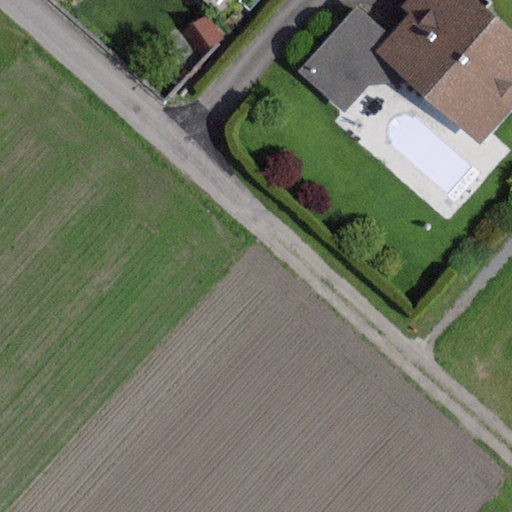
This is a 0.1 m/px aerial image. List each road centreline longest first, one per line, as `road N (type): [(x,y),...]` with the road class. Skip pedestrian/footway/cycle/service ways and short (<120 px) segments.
road 1 (track): [(511,425),(187,140)]
road 2 (residential): [(187,140),(29,0)]
